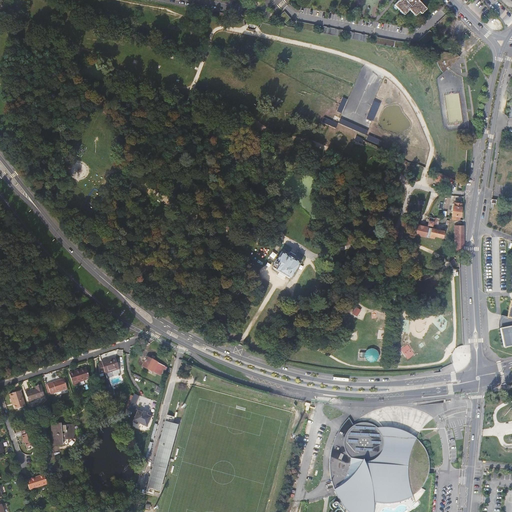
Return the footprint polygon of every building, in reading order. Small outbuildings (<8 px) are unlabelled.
[(400,0),(400,1),(399,1),(395,5),(404,15),(408,11),(408,10),(409,9),(410,11),(411,10),(415,15),(419,12),(421,14),(426,9),(418,0),(400,0)] [(15,11),(14,10),(6,7),(1,5),(0,8),(0,11),(18,19),(21,14),(15,11)] [(289,17),(283,10),(278,15),(284,22),(289,17)] [(448,21),(445,17),(434,28),(439,33),(450,22),(448,21)] [(312,31),(314,25),(296,21),(294,28),(312,31)] [(322,26),(321,33),(341,37),(342,30),(322,26)] [(347,31),(346,38),(365,42),(366,35),(347,31)] [(433,38),(429,33),(418,43),(422,48),(433,38)] [(375,37),(374,44),(391,47),(393,48),(405,49),(406,42),(394,41),(375,37)] [(449,69),(450,68),(450,67),(458,61),(459,60),(460,59),(459,58),(459,57),(457,56),(456,56),(456,54),(436,51),(436,56),(437,62),(438,68),(441,74),(445,72),(444,70),(447,69),(447,70),(449,69)] [(450,68),(461,61),(462,60),(462,58),(462,57),(461,56),(460,55),(456,54),(456,56),(457,56),(459,57),(459,58),(460,59),(459,60),(458,61),(450,67),(450,68)] [(343,97),(337,111),(342,113),(348,99),(343,97)] [(374,100),(366,117),(373,120),(381,103),(374,100)] [(353,129),(355,125),(339,117),(337,122),(353,129)] [(381,145),(383,140),(369,135),(367,139),(381,145)] [(448,185),(451,179),(438,173),(435,180),(448,185)] [(461,204),(455,203),(452,219),(459,220),(461,204)] [(442,246),(443,247),(445,248),(445,244),(442,244),(444,231),(434,229),(437,218),(434,219),(430,217),(428,227),(413,224),(410,233),(426,237),(429,237),(429,238),(434,239),(432,244),(442,246)] [(455,254),(460,254),(464,253),(463,226),(455,226),(455,254)] [(291,276),(299,263),(282,253),(278,260),(277,259),(274,263),(275,263),(275,264),(273,267),(276,268),(277,268),(291,276)] [(501,327),(505,346),(511,344),(511,279),(511,280),(511,279),(511,300),(507,316),(506,317),(507,319),(504,320),(504,327),(501,327)] [(361,310),(356,307),(352,313),(357,317),(361,310)] [(506,317),(507,316),(495,313),(494,314),(493,318),(492,322),(492,325),(493,329),(501,327),(504,327),(504,320),(507,319),(506,317)] [(360,352),(360,356),(365,356),(365,361),(379,361),(379,348),(366,348),(366,352),(360,352)] [(103,362),(99,364),(99,374),(106,372),(106,373),(119,369),(115,357),(102,361),(103,362)] [(147,358),(143,366),(161,375),(165,367),(147,358)] [(69,375),(73,387),(79,385),(78,382),(90,378),(86,368),(74,371),(75,373),(69,375)] [(48,384),(51,394),(67,389),(64,379),(48,384)] [(36,389),(26,393),(28,401),(44,396),(41,385),(35,387),(36,389)] [(16,409),(26,406),(20,389),(16,391),(16,392),(9,395),(12,402),(14,402),(16,409)] [(134,408),(140,396),(134,394),(133,396),(127,410),(132,412),(134,408)] [(127,410),(133,396),(131,395),(125,409),(127,410)] [(152,417),(147,415),(148,414),(144,412),(143,413),(138,411),(137,414),(134,421),(135,423),(138,424),(139,423),(147,427),(152,417)] [(425,481),(427,478),(428,474),(429,471),(429,468),(429,467),(429,463),(429,460),(428,456),(427,453),(425,449),(423,446),(421,443),(419,440),(415,438),(414,441),(412,444),(412,445),(408,445),(405,445),(403,445),(401,446),(400,447),(398,448),(392,448),(383,448),(383,447),(384,441),(380,431),(378,428),(370,423),(368,423),(366,423),(363,423),(361,423),(359,423),(357,423),(355,424),(353,425),(350,416),(344,422),(339,429),(335,437),(332,444),(330,452),(329,461),(329,469),(331,478),(337,493),(337,494),(341,500),(342,502),(346,507),(351,511),(372,511),(373,508),(373,501),(380,502),(394,502),(401,500),(407,498),(413,494),(419,490),(421,488),(424,485),(425,481)] [(177,425),(167,422),(164,421),(147,487),(159,491),(177,425)] [(415,438),(405,432),(391,428),(370,423),(378,428),(380,431),(384,441),(383,447),(383,448),(392,448),(398,448),(400,447),(401,446),(403,445),(405,445),(408,445),(412,445),(412,444),(414,441),(415,438)] [(53,445),(62,445),(62,439),(75,438),(74,424),(61,425),(61,424),(52,425),(53,445)] [(28,429),(22,431),(23,436),(22,436),(24,443),(25,443),(27,447),(34,445),(31,433),(29,434),(28,429)] [(45,475),(27,481),(30,490),(48,484),(45,475)]
